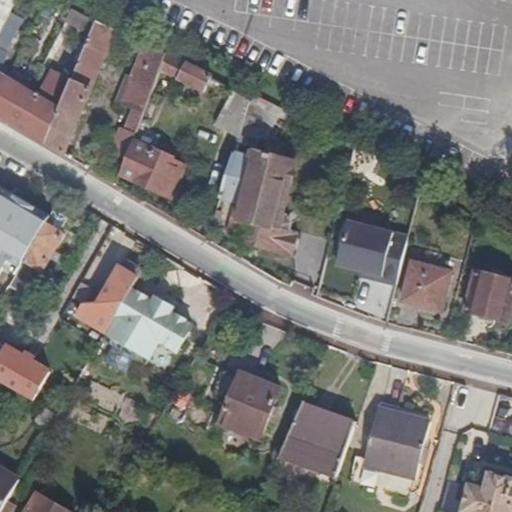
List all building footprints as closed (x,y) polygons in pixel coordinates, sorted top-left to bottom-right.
[(0,0),(0,29),(15,0),(0,0)] [(89,34),(95,20),(71,8),(64,20),(89,34)] [(62,153),(114,29),(95,20),(89,34),(71,77),(58,108),(43,143),(62,153)] [(160,70),(166,54),(144,43),(121,102),(132,107),(116,153),(126,156),(133,140),(160,70)] [(212,76),(167,52),(166,54),(160,70),(204,91),(212,76)] [(24,88),(6,119),(43,143),(58,108),(71,77),(51,68),(36,95),(24,88)] [(0,116),(6,119),(24,88),(3,76),(0,80),(0,116)] [(249,103),(251,99),(234,90),(217,124),(240,135),(249,103)] [(267,138),(274,114),(249,103),(240,135),(238,139),(258,145),(261,136),(267,138)] [(162,189),(175,155),(133,140),(126,156),(119,173),(162,189)] [(280,214),(294,161),(285,159),(288,149),(280,147),(280,144),(269,140),(266,152),(255,150),(254,156),(235,151),(221,196),(233,200),(243,202),(237,226),(246,229),(243,241),(290,256),(297,232),(290,230),(293,218),(280,214)] [(0,293),(1,294),(19,260),(48,275),(77,222),(0,176),(0,293)] [(237,226),(243,202),(233,200),(226,223),(236,225),(237,226)] [(347,221),(337,266),(363,273),(381,278),(379,283),(396,287),(408,236),(347,221)] [(131,291),(143,270),(125,260),(100,304),(84,306),(77,317),(106,334),(131,291)] [(441,311),(450,271),(411,262),(403,302),(441,311)] [(511,281),(472,271),(461,311),(506,322),(511,298),(511,281)] [(363,273),(362,278),(379,283),(381,278),(363,273)] [(131,291),(106,334),(102,340),(113,346),(104,361),(126,374),(135,359),(146,366),(160,343),(176,352),(192,326),(170,313),(174,307),(156,297),(153,303),(131,291)] [(0,382),(32,401),(50,372),(0,342),(0,382)] [(259,441),(281,389),(242,373),(220,424),(259,441)] [(49,431),(57,417),(43,408),(35,423),(49,431)] [(338,478),(356,427),(302,408),(280,458),(338,478)] [(410,482),(428,429),(378,411),(360,464),(410,482)] [(20,481),(0,469),(0,511),(1,511),(7,502),(20,481)] [(511,511),(511,481),(490,475),(487,485),(488,485),(486,493),(470,488),(463,511),(511,511)] [(66,511),(37,494),(25,511),(66,511)] [(14,511),(17,508),(7,502),(1,511),(14,511)]
